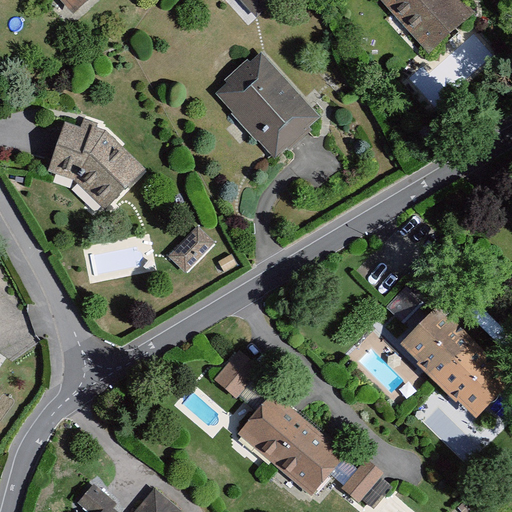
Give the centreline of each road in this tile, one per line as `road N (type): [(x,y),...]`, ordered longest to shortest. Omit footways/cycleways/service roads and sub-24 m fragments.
road 1 (residential): [(85,380),(511,126)]
road 2 (residential): [(0,216),(85,380)]
road 3 (residential): [(8,511),(27,444),(85,380)]
